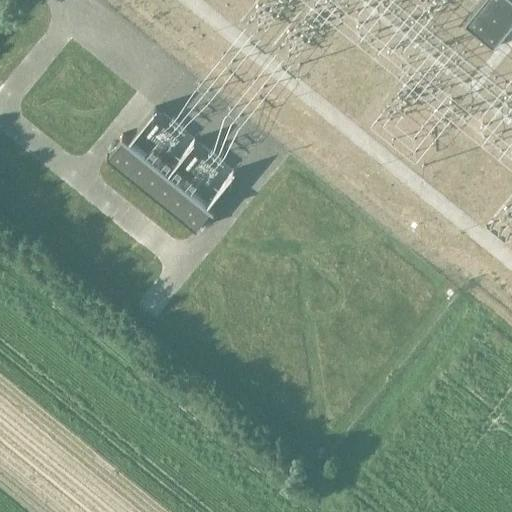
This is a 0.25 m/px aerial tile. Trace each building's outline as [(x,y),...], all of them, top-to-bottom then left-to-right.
[(511,0),(482,0),(463,24),(493,48),(511,24),(511,0)] [(125,134),(107,157),(196,228),(213,205),(125,134)] [(459,388),(474,371),(459,357),(444,374),(459,388)] [(451,410),(418,456),(434,467),(467,421),(451,410)] [(387,440),(396,421),(375,412),(366,430),(387,440)]
